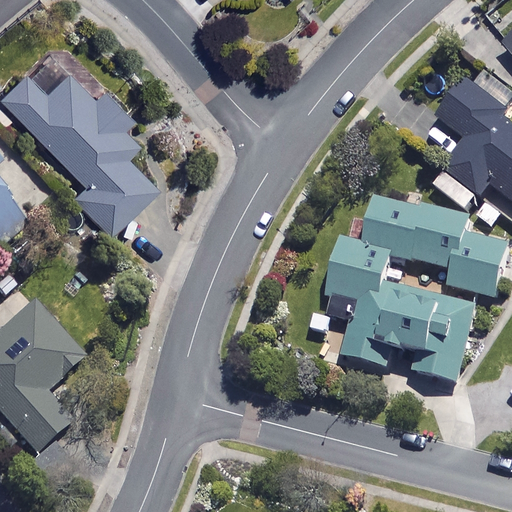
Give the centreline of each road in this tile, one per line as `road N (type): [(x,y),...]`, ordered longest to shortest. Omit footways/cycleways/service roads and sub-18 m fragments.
road 1 (residential): [(511,484),(177,397)]
road 2 (residential): [(177,397),(210,287),(284,146)]
road 3 (residential): [(142,0),(284,146)]
road 4 (residential): [(284,146),(348,64),(413,0)]
road 5 (residential): [(139,511),(177,397)]
